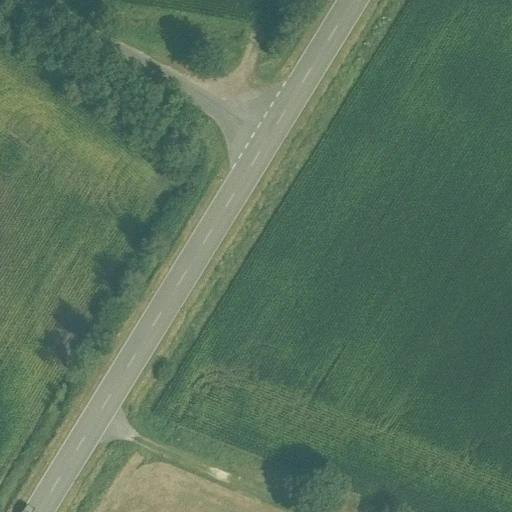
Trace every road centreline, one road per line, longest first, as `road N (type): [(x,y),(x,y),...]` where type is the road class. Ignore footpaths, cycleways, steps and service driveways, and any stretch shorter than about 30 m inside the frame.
road 1 (primary): [(37,511),(271,126)]
road 2 (unclassified): [(9,0),(271,126)]
road 3 (primary): [(271,126),(349,0)]
